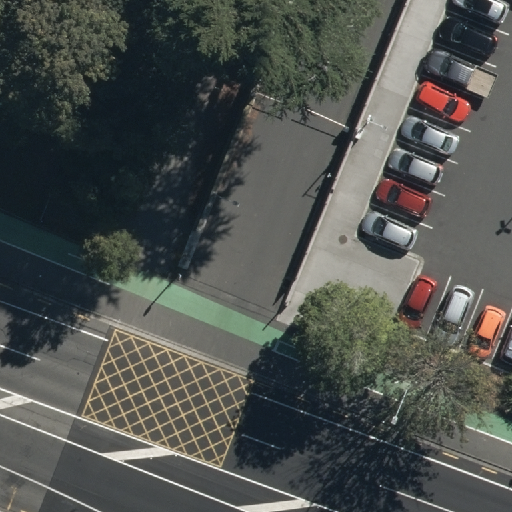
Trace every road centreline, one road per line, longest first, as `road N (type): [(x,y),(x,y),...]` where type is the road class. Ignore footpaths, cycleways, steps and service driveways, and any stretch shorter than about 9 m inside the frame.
road 1 (secondary): [(0,392),(383,487),(451,511)]
road 2 (secondary): [(188,511),(0,418)]
